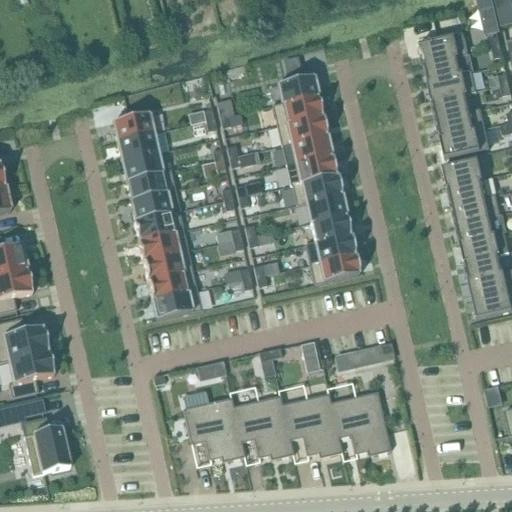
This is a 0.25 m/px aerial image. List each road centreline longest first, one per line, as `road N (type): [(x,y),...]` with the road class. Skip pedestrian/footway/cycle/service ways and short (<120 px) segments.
road 1 (residential): [(494,496),(395,61),(343,73),(398,313)]
road 2 (residential): [(136,373),(85,146),(32,158),(111,511)]
road 3 (residential): [(136,373),(398,313)]
road 4 (residential): [(398,313),(438,500)]
road 5 (tertiary): [(265,511),(438,500)]
road 6 (residential): [(167,511),(136,373)]
